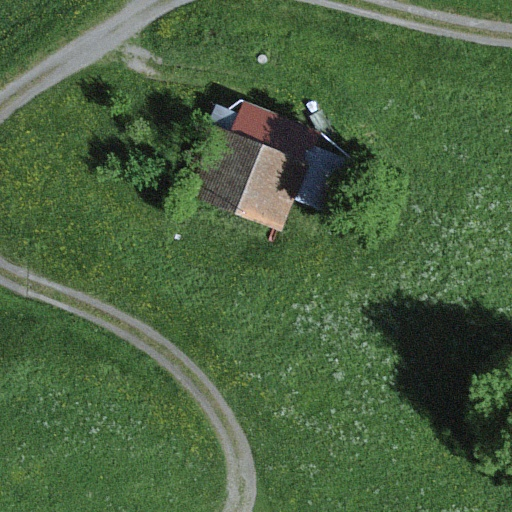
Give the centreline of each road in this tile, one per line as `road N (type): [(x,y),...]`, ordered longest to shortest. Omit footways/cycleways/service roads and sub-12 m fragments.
road 1 (track): [(0,270),(134,328),(175,360),(226,420),(242,485),(240,511)]
road 2 (track): [(169,0),(0,109)]
road 3 (track): [(511,38),(333,0)]
